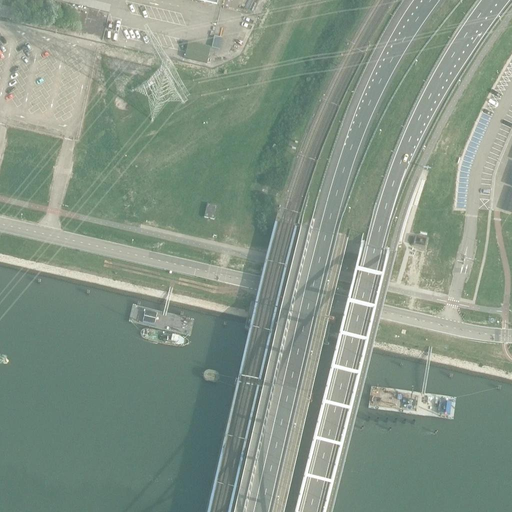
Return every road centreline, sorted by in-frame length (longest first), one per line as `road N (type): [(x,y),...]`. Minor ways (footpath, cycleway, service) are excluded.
road 1 (motorway): [(307,511),(372,240),(405,147),(428,96),(493,0)]
road 2 (motorway): [(428,0),(392,53),(347,151),(259,511)]
road 3 (unclassified): [(511,336),(444,328),(0,225)]
